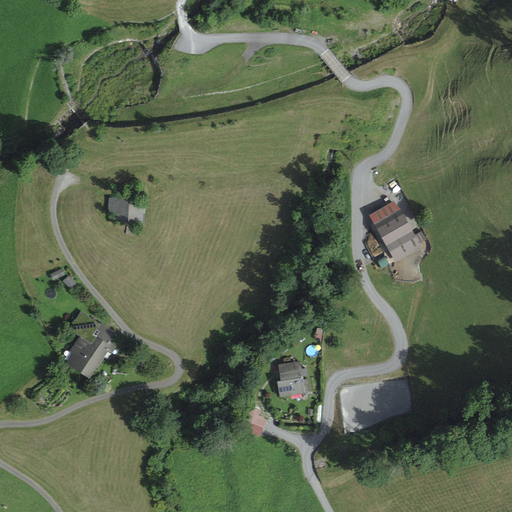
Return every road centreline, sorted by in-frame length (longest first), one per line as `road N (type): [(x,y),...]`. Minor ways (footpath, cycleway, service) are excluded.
road 1 (unclassified): [(330,511),(306,453),(324,425),(330,388),(345,372),(389,365),(400,348),(397,325),(360,264),(356,179),(395,140),(404,91),(388,80),(349,80)]
road 2 (residential): [(349,80),(302,39),(202,38),(184,26)]
road 3 (track): [(402,116),(429,95),(433,63),(472,0)]
